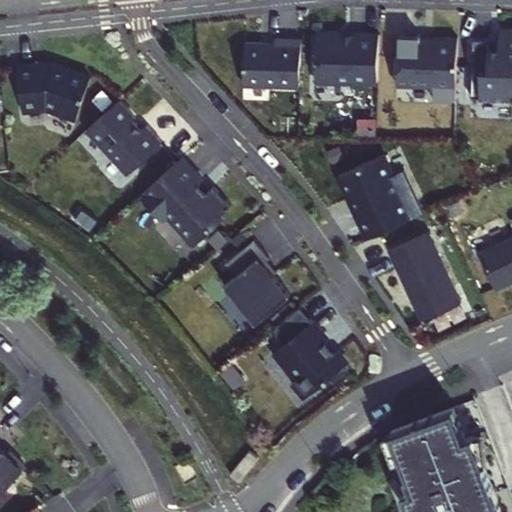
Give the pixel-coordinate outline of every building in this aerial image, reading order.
[(487,38),(470,38),(469,84),(507,85),(507,75),(511,74),(511,28),(497,29),(496,47),(487,47),(487,38)] [(314,32),(313,78),(375,80),(377,33),(351,32),(351,35),(339,34),(339,33),(314,32)] [(396,33),(394,83),(431,84),(430,98),(453,98),(455,36),(431,35),(431,38),(418,38),(418,33),(396,33)] [(242,41),(241,84),(297,85),(299,38),(272,37),(272,42),(242,41)] [(88,76),(48,62),(15,66),(20,111),(39,109),(39,106),(44,106),(55,110),(54,112),(73,119),(88,76)] [(132,117),(116,99),(84,129),(125,173),(159,141),(143,124),(139,128),(130,119),(132,117)] [(381,152),(336,173),(357,217),(363,214),(372,233),(422,209),(402,166),(391,172),(381,152)] [(201,178),(180,155),(138,194),(160,218),(165,213),(193,243),(221,216),(219,213),(229,204),(211,185),(205,191),(197,182),(201,178)] [(366,236),(372,233),(363,214),(357,217),(366,236)] [(426,230),(387,248),(405,289),(409,286),(413,296),(410,296),(420,318),(460,300),(426,230)] [(511,233),(477,250),(494,287),(511,278),(511,233)] [(268,256),(252,237),(223,261),(234,273),(222,283),(254,321),(288,293),(262,261),(268,256)] [(288,381),(301,397),(327,375),(330,379),(345,367),(324,339),(316,345),(309,337),(318,329),(299,304),(270,327),(282,342),(276,347),(287,363),(285,365),(295,376),(288,381)] [(511,511),(511,495),(474,396),(389,429),(400,459),(390,462),(402,493),(406,491),(414,511),(511,511)] [(4,452),(0,448),(0,489),(23,466),(7,449),(4,452)] [(247,448),(227,470),(236,478),(256,456),(247,448)] [(414,511),(406,491),(402,493),(409,511),(414,511)]
